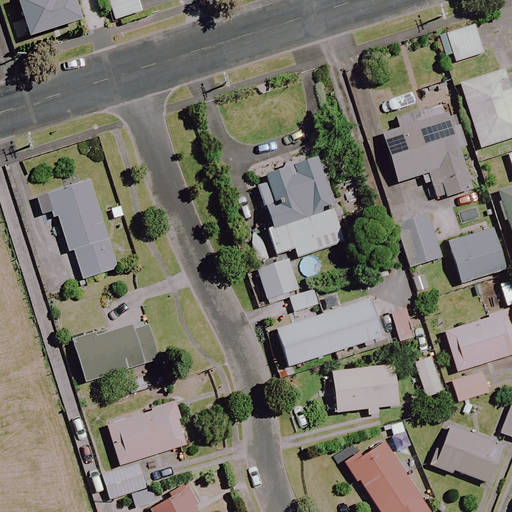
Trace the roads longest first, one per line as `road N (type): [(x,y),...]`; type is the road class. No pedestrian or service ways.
road 1 (residential): [(126,74),(250,373),(265,419),(268,480),(283,511)]
road 2 (residential): [(126,74),(364,0)]
road 3 (residential): [(0,113),(126,74)]
